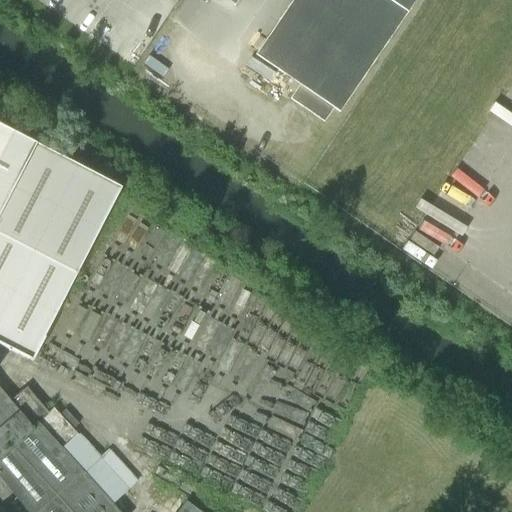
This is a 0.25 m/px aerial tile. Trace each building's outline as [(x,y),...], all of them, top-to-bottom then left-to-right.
[(340,113),(391,37),(335,0),(292,0),(255,55),(299,85),(290,99),(324,123),(334,109),(340,113)] [(335,0),(391,37),(416,0),(335,0)] [(0,341),(39,362),(127,191),(0,125),(0,341)] [(0,511),(0,479),(26,511),(131,511),(133,511),(120,497),(137,481),(87,426),(78,434),(53,407),(48,413),(27,387),(10,401),(0,389),(0,511)] [(184,503),(161,486),(169,477),(160,469),(130,507),(136,511),(200,511),(186,501),(184,503)]
